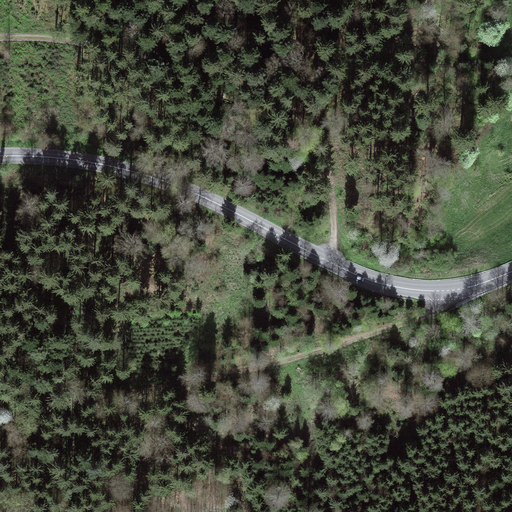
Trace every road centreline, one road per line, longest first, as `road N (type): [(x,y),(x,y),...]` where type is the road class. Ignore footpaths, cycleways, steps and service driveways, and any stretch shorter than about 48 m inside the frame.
road 1 (secondary): [(0,155),(80,160),(171,183),(389,285),(450,290),(511,271)]
road 2 (track): [(0,419),(401,328),(431,311),(439,290)]
road 3 (track): [(0,37),(107,45),(245,84),(285,106),(326,160),(329,261)]
